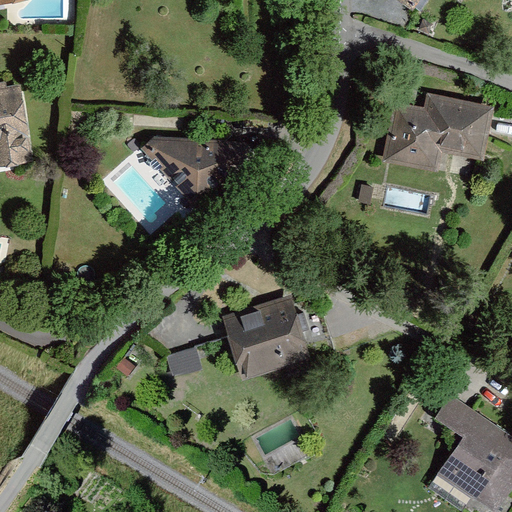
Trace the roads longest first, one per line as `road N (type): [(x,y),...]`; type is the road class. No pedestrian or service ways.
road 1 (unclassified): [(337,29),(327,140),(301,182),(264,223),(149,303),(88,361),(0,505)]
road 2 (residential): [(511,90),(337,29)]
